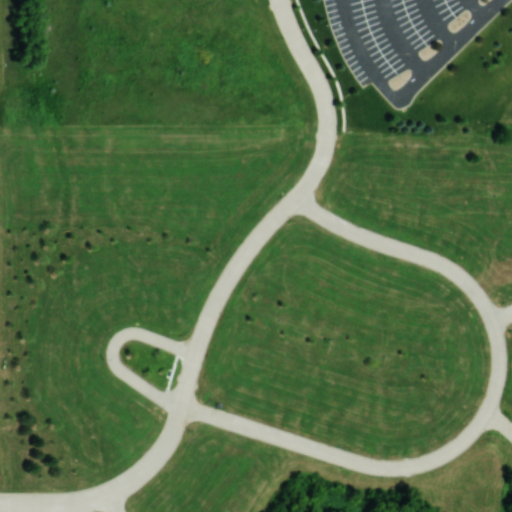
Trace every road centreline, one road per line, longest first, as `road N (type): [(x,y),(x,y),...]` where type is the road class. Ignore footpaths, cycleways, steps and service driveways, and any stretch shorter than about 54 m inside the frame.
road 1 (residential): [(237,265),(208,317),(157,457),(100,496),(0,503)]
road 2 (residential): [(486,414),(500,355),(494,322),(470,284),(444,264),(353,232),(294,198)]
road 3 (residential): [(180,406),(396,468),(440,456),(486,414)]
road 4 (residential): [(194,354),(136,332),(112,350),(123,372),(180,406)]
road 5 (residential): [(328,134),(311,177),(237,265)]
road 6 (residential): [(280,0),(322,86),(328,134)]
